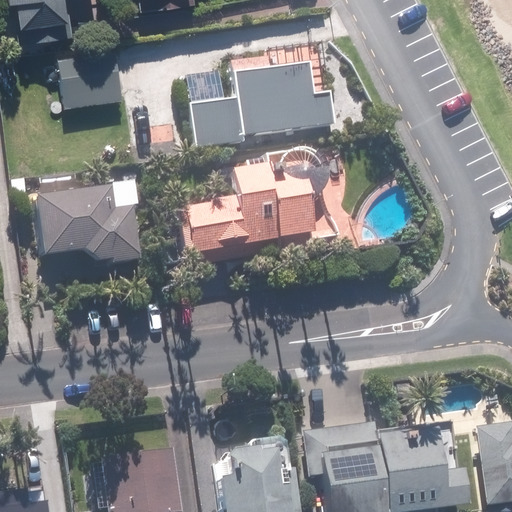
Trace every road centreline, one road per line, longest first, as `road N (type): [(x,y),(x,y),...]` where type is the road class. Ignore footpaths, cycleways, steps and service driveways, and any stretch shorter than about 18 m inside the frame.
road 1 (residential): [(457,300),(441,317),(404,326),(0,381)]
road 2 (residential): [(365,0),(460,188),(473,237),(457,300)]
